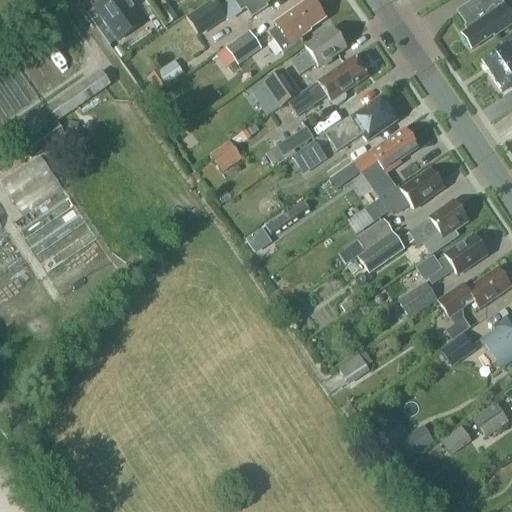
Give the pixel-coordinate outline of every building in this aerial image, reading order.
[(105,0),(94,8),(107,27),(119,43),(146,24),(128,0),(105,0)] [(271,0),(236,0),(243,10),(245,9),(251,19),(267,8),(265,4),(271,0)] [(322,14),(319,10),(316,9),(310,0),(284,19),(274,26),(276,29),(268,35),(283,57),(303,43),(299,38),(300,37),(303,37),(306,35),(308,32),(324,20),(322,18),(322,14)] [(511,25),(511,18),(502,3),(499,0),(474,0),(456,12),(457,13),(458,12),(467,26),(464,27),(467,31),(461,35),(471,51),(493,36),(494,38),(511,25)] [(186,20),(196,36),(224,17),(213,2),(186,20)] [(167,6),(158,12),(167,25),(176,19),(167,6)] [(323,68),(327,65),(328,62),(345,51),(343,48),(343,44),(340,41),(337,39),(331,30),(304,49),(307,53),(290,64),(299,77),(315,66),(318,69),(320,67),(323,68)] [(261,50),(248,32),(225,49),(237,67),(261,50)] [(504,50),(481,65),(501,94),(511,86),(511,34),(499,43),(504,50)] [(160,88),(185,73),(177,59),(152,74),(160,88)] [(366,79),(353,59),(318,83),(287,104),(296,118),(326,97),(330,103),(331,103),(333,106),(336,106),(344,101),(345,98),(343,95),(366,79)] [(279,109),(298,95),(283,72),(263,86),(279,109)] [(109,86),(100,73),(45,111),(53,123),(19,146),(23,152),(16,157),(21,164),(28,159),(29,160),(64,137),(54,123),(102,91),(109,86)] [(392,119),(392,117),(389,111),(386,111),(380,101),(353,119),(352,117),(324,136),(336,153),(363,135),(368,142),(378,136),(378,133),(394,122),(392,119)] [(275,148),(282,159),(312,140),(305,129),(275,148)] [(386,175),(393,169),(394,166),(416,151),(403,131),(372,152),(354,164),(361,175),(378,163),(386,175)] [(237,153),(229,143),(208,157),(218,170),(228,163),(226,161),(237,153)] [(298,170),(321,154),(313,143),(290,159),(298,170)] [(39,160),(3,184),(12,201),(51,174),(39,160)] [(354,164),(328,182),(336,192),(361,175),(354,164)] [(442,188),(431,172),(418,182),(416,180),(399,192),(397,189),(379,201),(387,213),(392,210),(396,215),(409,206),(412,212),(424,204),(422,202),(442,188)] [(62,191),(52,175),(13,203),(23,218),(62,191)] [(379,201),(363,212),(372,225),(387,214),(387,213),(379,201)] [(466,223),(452,203),(428,220),(429,220),(408,235),(417,249),(428,242),(434,251),(455,237),(453,233),(466,223)] [(84,223),(73,208),(25,241),(35,257),(84,223)] [(356,244),(339,256),(346,266),(363,254),(391,234),(382,222),(354,241),(356,244)] [(95,242),(84,226),(37,260),(46,274),(95,242)] [(260,230),(245,240),(255,255),(270,244),(260,230)] [(392,235),(383,242),(357,260),(368,275),(403,251),(392,235)] [(431,286),(453,272),(457,278),(470,270),(468,268),(486,256),(483,252),(484,251),(475,237),(474,238),(473,238),(444,258),(437,263),(433,257),(415,270),(424,283),(427,281),(431,286)] [(7,238),(0,242),(0,285),(25,268),(7,238)] [(462,286),(437,303),(448,319),(473,303),(478,311),(510,289),(497,270),(466,291),(462,286)] [(409,320),(436,301),(425,285),(398,303),(409,320)] [(499,372),(503,369),(511,363),(511,317),(494,329),(495,331),(479,341),(499,372)] [(451,368),(474,352),(462,335),(439,351),(451,368)] [(337,370),(348,387),(369,373),(358,356),(337,370)] [(508,424),(496,405),(472,420),(485,439),(508,424)] [(402,463),(433,443),(423,427),(391,446),(402,463)] [(440,443),(450,457),(469,444),(459,429),(440,443)]
